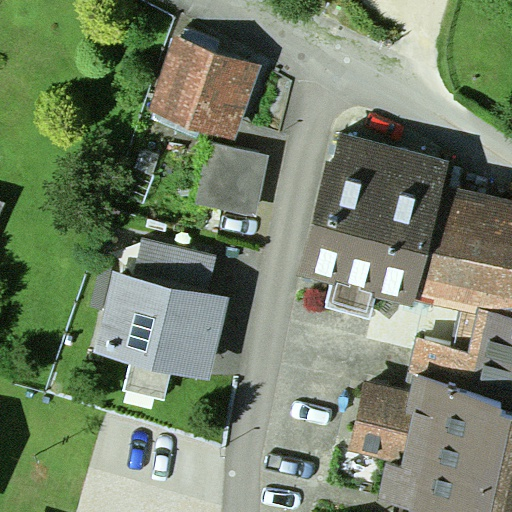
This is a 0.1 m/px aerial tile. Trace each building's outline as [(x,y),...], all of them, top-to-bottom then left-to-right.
[(263,66),(175,35),(148,111),(236,142),(263,66)] [(413,307),(415,299),(445,185),(451,160),(340,130),(332,160),(326,159),(295,276),(413,307)] [(209,143),(197,203),(257,216),(269,156),(209,143)] [(417,337),(409,372),(511,398),(511,198),(445,185),(415,299),(461,310),(454,347),(417,337)] [(144,237),(134,274),(208,292),(217,255),(144,237)] [(134,274),(115,269),(94,352),(132,360),(171,370),(211,379),(231,297),(208,292),(134,274)] [(164,398),(171,370),(132,360),(125,388),(164,398)] [(511,511),(511,398),(409,372),(403,390),(365,379),(348,450),(388,461),(378,498),(413,511),(511,511)]
